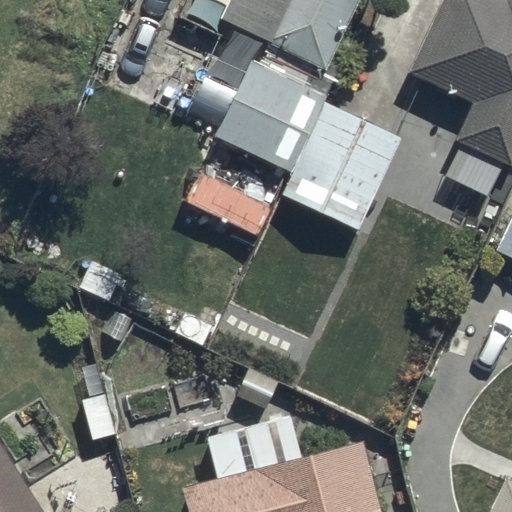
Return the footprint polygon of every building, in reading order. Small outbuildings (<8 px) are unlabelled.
[(358,0),(230,0),(217,28),(323,77),(358,0)] [(511,0),(442,0),(405,80),(469,110),(452,146),(507,172),(511,161),(511,0)] [(276,200),(353,237),(396,146),(320,110),(323,102),(244,65),(206,145),(284,182),(276,200)] [(196,175),(179,208),(251,246),(268,213),(196,175)] [(511,211),(510,215),(500,210),(486,240),(496,245),(490,257),(511,267),(511,211)] [(375,511),(359,449),(296,466),(286,424),(203,445),(213,486),(176,496),(179,511),(375,511)] [(0,511),(30,511),(0,464),(0,511)] [(511,511),(511,492),(501,488),(490,511),(511,511)]
